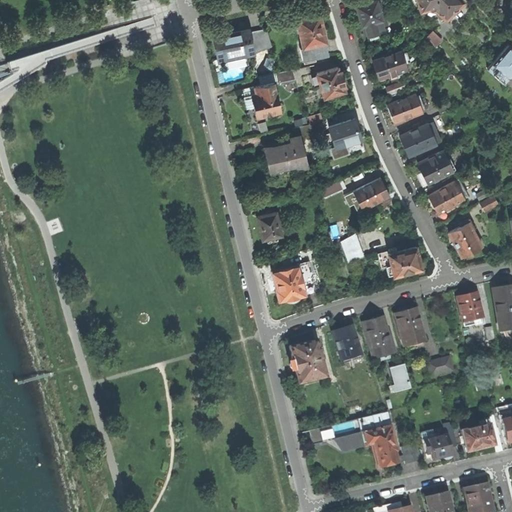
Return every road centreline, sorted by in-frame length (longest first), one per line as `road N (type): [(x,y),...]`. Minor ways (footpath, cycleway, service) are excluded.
road 1 (residential): [(188,13),(268,333)]
road 2 (residential): [(450,279),(377,132),(336,0)]
road 3 (residential): [(492,458),(308,509)]
road 4 (residential): [(268,333),(450,279)]
road 5 (residential): [(268,333),(308,509)]
